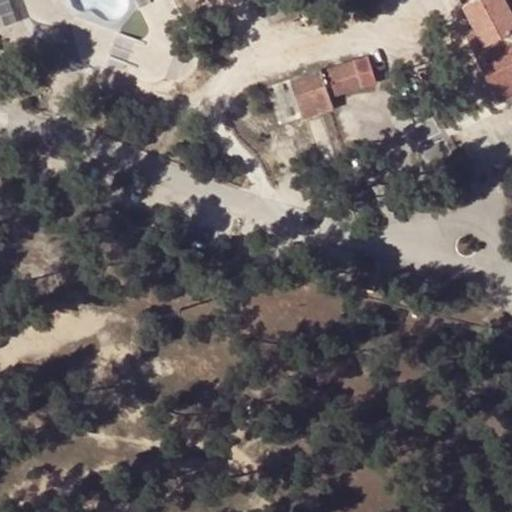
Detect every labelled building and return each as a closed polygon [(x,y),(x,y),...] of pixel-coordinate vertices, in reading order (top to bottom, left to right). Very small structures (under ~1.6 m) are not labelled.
[(475,51),(502,102),(511,96),(511,0),(462,0),(480,33),(485,44),(475,51)] [(470,40),(475,51),(485,44),(480,33),(470,40)] [(355,59),(364,83),(378,78),(369,54),(355,59)] [(336,107),(332,95),(338,93),(364,83),(355,59),(322,71),(321,69),(291,81),(306,118),(325,111),(336,107)] [(491,363),(475,361),(472,390),(488,392),(491,363)]
